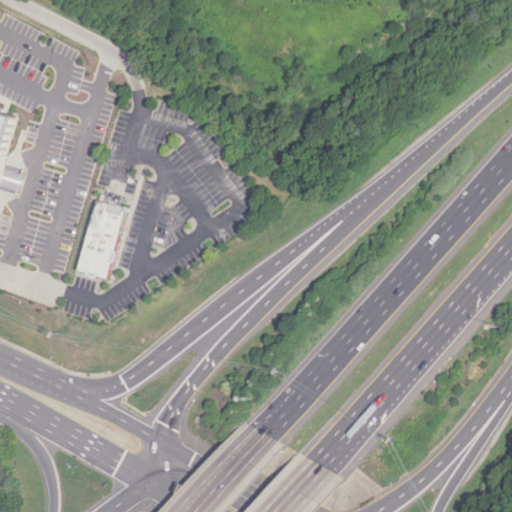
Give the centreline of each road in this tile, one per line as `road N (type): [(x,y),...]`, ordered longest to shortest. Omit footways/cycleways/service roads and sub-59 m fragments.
road 1 (motorway): [(511,157),(266,433)]
road 2 (motorway): [(306,243),(135,379),(103,393),(58,388)]
road 3 (motorway): [(318,466),(511,246)]
road 4 (motorway): [(327,247),(206,366),(157,442)]
road 5 (motorway): [(380,511),(434,471),(511,380)]
road 6 (secondary): [(157,442),(0,360)]
road 7 (motorway): [(436,511),(511,380)]
road 8 (secondary): [(32,415),(149,483)]
road 9 (secondary): [(267,511),(157,442)]
